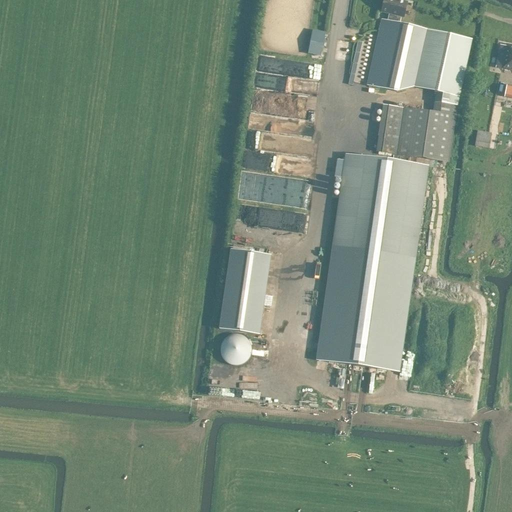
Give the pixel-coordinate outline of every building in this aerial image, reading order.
[(387,20),(396,23),(398,15),(403,17),(407,1),(400,0),(383,0),(381,11),(388,13),(387,20)] [(396,23),(387,20),(382,19),(368,85),(396,91),(413,86),(434,91),(434,93),(436,93),(433,111),(382,104),(376,151),(447,161),(457,96),(458,97),(471,39),(396,23)] [(340,36),(339,53),(351,54),(352,36),(340,36)] [(501,68),(511,69),(511,44),(505,43),(505,45),(499,44),(497,57),(503,58),(501,68)] [(321,90),(324,58),(307,56),(306,63),(304,63),(303,68),(297,67),(297,66),(284,65),(284,66),(274,65),(273,80),(312,84),(311,89),(321,90)] [(306,116),(307,110),(254,103),(252,120),(293,125),(295,114),(306,116)] [(475,141),(489,144),(491,133),(477,130),(475,141)] [(265,162),(267,145),(251,144),(249,161),(265,162)] [(396,372),(427,164),(348,153),(317,361),(396,372)] [(245,182),(259,182),(259,172),(244,172),(245,182)] [(279,174),(278,182),(293,182),(293,175),(279,174)] [(271,182),(268,186),(275,191),(278,186),(271,182)] [(218,328),(259,333),(270,254),(229,248),(218,328)] [(229,363),(234,364),(239,364),(244,361),(247,358),(249,353),(250,348),(249,343),(246,339),(241,335),(236,334),(230,334),(225,336),(222,340),(219,345),(219,351),(221,356),(224,360),(229,363)]
